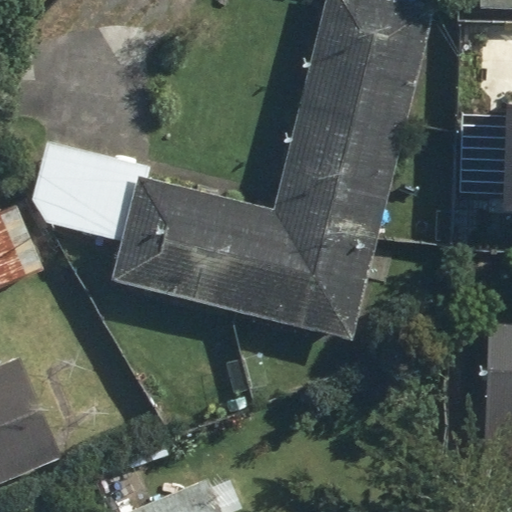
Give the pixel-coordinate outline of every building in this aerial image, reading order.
[(103,279),(349,339),(431,5),(411,0),(317,0),(267,207),(143,176),(145,167),(39,141),(25,199),(38,224),(112,242),(103,279)] [(511,0),(468,0),(468,9),(511,11),(511,0)] [(0,214),(0,285),(39,270),(18,218),(14,209),(0,214)] [(511,322),(482,321),(476,463),(475,479),(511,480),(511,322)] [(0,361),(0,480),(55,457),(12,356),(0,361)] [(203,476),(119,511),(230,511),(239,508),(226,478),(207,486),(203,476)]
